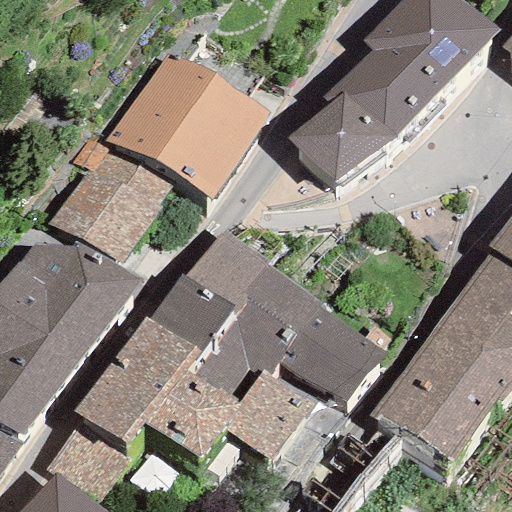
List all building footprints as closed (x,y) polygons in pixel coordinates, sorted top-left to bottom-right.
[(496,30),(462,0),(400,0),(362,42),(370,47),(427,101),(496,30)] [(392,139),(427,101),(370,47),(319,99),(326,105),(343,91),(392,139)] [(166,55),(105,142),(177,180),(213,200),(270,108),(166,55)] [(334,184),(392,139),(343,91),(326,105),(286,138),(334,184)] [(88,172),(45,225),(121,263),(177,180),(105,142),(101,147),(87,138),(68,162),(88,172)] [(511,219),(492,247),(511,261),(511,219)] [(321,304),(224,231),(182,276),(179,274),(147,320),(198,352),(184,373),(236,404),(263,370),(271,375),(278,364),(319,307),(321,304)] [(71,247),(31,245),(0,287),(0,426),(19,438),(139,280),(74,243),(71,247)] [(511,309),(511,261),(492,247),(367,416),(374,421),(380,412),(451,464),(511,382),(511,316),(509,314),(511,309)] [(385,355),(319,307),(278,364),(343,403),(385,355)] [(236,404),(184,373),(198,352),(147,320),(143,318),(111,364),(164,395),(221,430),(223,428),(270,460),(315,402),(271,375),(263,370),(236,404)] [(221,430),(164,395),(111,364),(72,413),(80,417),(124,447),(141,422),(198,459),(221,430)] [(54,473),(97,505),(129,460),(120,453),(124,447),(80,417),(40,472),(49,479),(54,473)] [(0,470),(19,438),(0,426),(0,470)] [(49,479),(18,511),(104,511),(97,505),(54,473),(49,479)]
